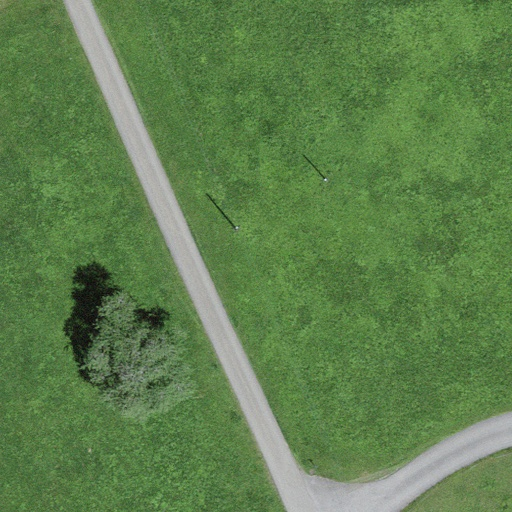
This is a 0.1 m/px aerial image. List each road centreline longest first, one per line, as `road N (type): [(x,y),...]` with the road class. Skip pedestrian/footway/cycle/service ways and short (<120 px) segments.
road 1 (residential): [(70,0),(100,90),(304,511)]
road 2 (track): [(363,511),(431,463),(511,439)]
